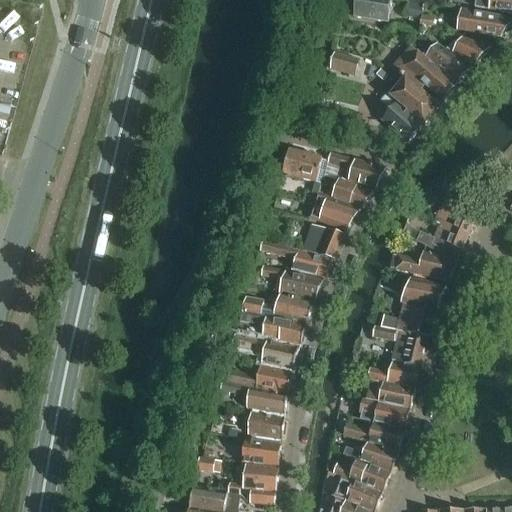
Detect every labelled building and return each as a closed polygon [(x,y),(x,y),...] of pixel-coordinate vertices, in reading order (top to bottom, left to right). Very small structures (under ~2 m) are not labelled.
[(357,0),(355,19),(389,25),(392,0),(357,0)] [(511,0),(477,0),(476,8),(490,10),(489,12),(511,15),(511,0)] [(409,1),(407,13),(423,15),(425,4),(409,1)] [(511,19),(462,11),(458,31),(501,39),(511,26),(511,19)] [(423,19),(421,30),(434,32),(436,18),(423,16),(423,19)] [(422,38),(413,48),(458,87),(472,72),(446,52),(442,56),(422,38)] [(455,43),(446,52),(472,72),(476,69),(492,50),(462,40),(460,44),(455,43)] [(413,48),(393,70),(406,80),(407,79),(422,93),(427,87),(445,103),(458,87),(413,48)] [(335,55),(331,71),(356,77),(360,62),(335,55)] [(406,80),(400,87),(415,100),(417,107),(432,120),(441,109),(422,93),(407,79),(406,80)] [(400,87),(391,97),(399,104),(425,126),(425,127),(432,120),(417,107),(415,100),(400,87)] [(389,95),(382,103),(391,112),(382,122),(397,135),(408,145),(425,126),(399,104),(391,97),(389,95)] [(291,152),(285,176),(317,185),(317,184),(323,164),(324,161),(291,152)] [(331,158),(329,166),(352,172),(349,182),(378,190),(388,171),(332,156),(331,158)] [(326,177),(323,186),(338,191),(334,200),(363,210),(363,211),(375,194),(326,177)] [(449,193),(436,224),(441,227),(440,229),(468,241),(479,216),(478,216),(454,202),(457,197),(449,193)] [(318,196),(310,220),(348,233),(362,211),(318,196)] [(408,227),(404,236),(438,254),(439,253),(456,260),(460,261),(468,241),(440,229),(435,240),(408,227)] [(316,228),(307,254),(334,262),(345,236),(316,228)] [(264,242),(261,252),(298,261),(295,272),(326,280),(334,262),(307,254),(264,242)] [(399,259),(397,271),(450,284),(459,262),(460,261),(456,260),(439,253),(438,254),(436,257),(425,255),(423,263),(399,259)] [(264,268),(262,276),(277,280),(274,291),(280,293),(280,294),(317,301),(325,283),(264,268)] [(412,281),(402,305),(405,306),(439,311),(448,288),(412,281)] [(246,304),(244,313),(289,323),(290,320),(309,325),(316,305),(315,305),(281,298),(277,309),(265,306),(266,302),(247,298),(246,301),(246,304)] [(385,318),(382,329),(431,340),(432,340),(440,311),(439,311),(405,306),(400,321),(385,318)] [(242,313),(240,323),(265,328),(263,338),(279,341),(279,343),(302,349),(308,328),(289,323),(244,313),(242,313)] [(376,329),(374,340),(397,344),(392,363),(394,363),(398,364),(423,369),(431,340),(382,329),(382,330),(376,329)] [(234,344),(233,349),(247,351),(265,355),(263,365),(294,371),(300,351),(268,344),(250,340),(237,337),(236,337),(234,344)] [(371,370),(369,380),(385,384),(417,391),(423,369),(398,364),(394,363),(391,374),(371,370)] [(225,378),(223,385),(288,398),(293,375),(261,368),(259,378),(227,372),(226,375),(225,378)] [(372,382),(367,401),(379,404),(379,403),(412,412),(417,391),(385,384),(384,385),(372,382)] [(223,385),(221,392),(222,392),(250,399),(248,410),(286,417),(289,399),(288,398),(223,385)] [(364,400),(361,415),(363,416),(361,421),(375,425),(374,426),(406,434),(412,412),(379,403),(379,404),(367,401),(364,400)] [(286,417),(252,411),(252,415),(286,420),(286,417)] [(252,415),(249,436),(256,437),(255,444),(282,448),(283,442),(286,420),(252,415)] [(348,426),(345,438),(369,444),(399,454),(401,454),(406,434),(374,426),(374,425),(372,434),(348,426)] [(230,430),(229,438),(241,440),(243,432),(230,430)] [(246,442),(242,465),(280,469),(282,448),(255,444),(246,442)] [(347,449),(345,457),(358,462),(392,476),(399,454),(369,444),(364,455),(347,449)] [(202,458),(202,459),(216,462),(217,452),(206,450),(204,450),(203,453),(202,458)] [(200,459),(198,471),(199,471),(221,475),(223,463),(216,462),(202,459),(200,459)] [(340,468),(338,477),(340,478),(354,483),(384,496),(392,476),(358,462),(354,474),(340,468)] [(230,487),(229,495),(241,497),(248,505),(249,505),(276,508),(277,495),(281,471),(280,471),(247,467),(244,489),(230,487)] [(340,478),(333,497),(335,498),(346,502),(367,511),(377,511),(384,496),(354,483),(340,478)] [(197,488),(191,509),(204,511),(238,511),(241,497),(229,495),(197,488)] [(335,498),(329,511),(367,511),(346,502),(335,498)]
